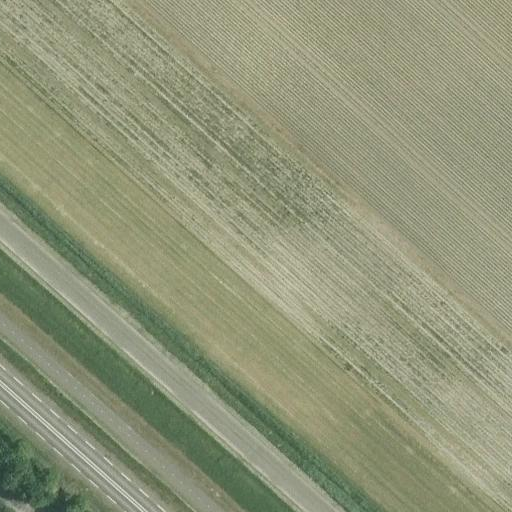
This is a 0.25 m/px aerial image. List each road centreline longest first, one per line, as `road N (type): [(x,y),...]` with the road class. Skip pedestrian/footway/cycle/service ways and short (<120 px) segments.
road 1 (unclassified): [(318,511),(0,227)]
road 2 (primary): [(143,511),(0,384)]
